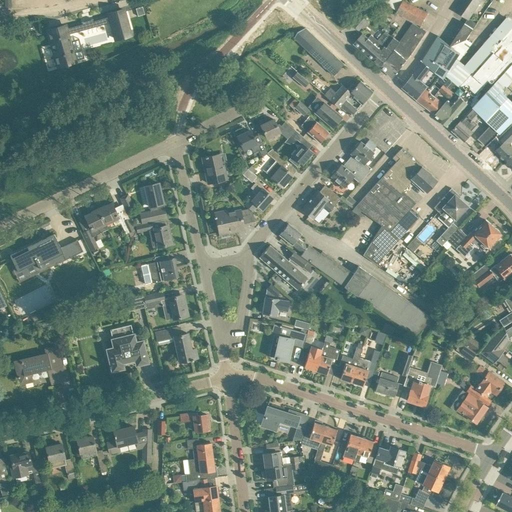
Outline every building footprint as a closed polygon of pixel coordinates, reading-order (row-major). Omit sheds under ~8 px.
[(428,13),(403,0),(397,12),(421,26),(428,13)] [(463,0),(456,10),(468,18),(465,23),(473,28),(477,23),(469,18),(481,0),(463,0)] [(142,6),(135,8),(138,16),(145,14),(142,6)] [(66,26),(48,31),(52,46),(57,66),(75,61),(73,52),(74,52),(74,50),(73,50),(70,41),(68,34),(110,23),(115,39),(131,34),(124,10),(108,14),(109,16),(93,21),(92,20),(93,20),(93,19),(81,22),(81,23),(82,23),(83,24),(66,28),(66,26)] [(360,15),(352,25),(359,31),(368,21),(360,15)] [(455,60),(446,75),(452,80),(460,87),(500,42),(511,28),(511,20),(507,17),(507,16),(504,19),(465,66),(459,61),(456,59),(455,60)] [(412,53),(427,31),(413,23),(400,41),(394,49),(407,59),(412,53)] [(465,23),(451,45),(461,52),(456,59),(459,61),(471,45),(464,40),(466,39),(473,28),(465,23)] [(344,64),(306,28),(297,32),(294,37),(333,75),(344,64)] [(385,46),(379,41),(371,34),(368,38),(363,33),(354,43),(374,61),(385,46)] [(394,49),(400,41),(392,35),(385,46),(374,61),(393,78),(404,64),(407,59),(394,49)] [(408,81),(403,87),(417,99),(416,100),(417,100),(426,90),(428,86),(421,80),(432,68),(444,78),(446,75),(455,60),(456,59),(461,52),(451,45),(439,36),(423,62),(408,81)] [(441,107),(435,115),(448,127),(475,97),(488,82),(493,87),(511,64),(511,53),(500,42),(460,87),(451,98),(449,101),(448,100),(441,107)] [(486,146),(501,133),(511,122),(511,64),(493,87),(475,107),(473,106),(464,116),(464,117),(452,131),(464,141),(479,125),(475,121),(481,114),(491,124),(478,139),(486,146)] [(309,82),(303,77),(297,72),(292,77),(304,87),(309,82)] [(445,84),(439,90),(445,96),(446,95),(451,98),(460,87),(452,80),(448,86),(445,84)] [(339,106),(350,116),(356,109),(345,99),(350,94),(360,102),(359,103),(361,104),(372,91),(360,81),(356,86),(354,84),(352,84),(347,90),(342,85),(336,92),(330,88),(324,95),(338,107),(339,106)] [(426,90),(417,100),(434,113),(440,106),(443,103),(426,90)] [(300,102),(295,107),(304,115),(309,109),(300,102)] [(342,117),(325,102),(316,112),(321,117),(321,118),(333,128),(342,117)] [(329,132),(316,122),(310,116),(301,126),(308,132),(307,132),(320,143),(329,132)] [(274,119),(261,125),(267,138),(279,132),(287,139),(289,136),(291,134),(295,130),(285,121),(281,125),(279,124),(278,124),(277,125),(274,119)] [(501,145),(495,151),(502,158),(502,159),(503,160),(504,160),(505,160),(505,161),(511,153),(511,122),(501,133),(505,137),(499,143),(501,145)] [(258,133),(253,135),(250,130),(237,136),(243,149),(251,146),(253,152),(259,150),(262,157),(267,153),(267,152),(258,133)] [(291,134),(289,136),(295,141),(297,139),(300,142),(304,138),(295,130),(291,134)] [(353,155),(349,160),(366,175),(372,168),(365,163),(374,152),(361,141),(359,143),(357,142),(354,146),(355,148),(350,153),(353,155)] [(312,152),(305,145),(302,143),(291,155),(292,155),(288,159),(297,167),(300,163),(302,164),(312,152)] [(416,173),(420,169),(404,154),(406,151),(402,147),(400,150),(399,150),(392,158),(396,161),(358,203),(349,195),(345,199),(355,206),(361,211),(381,225),(390,231),(411,208),(416,202),(403,190),(398,186),(413,170),(416,173)] [(282,166),(286,161),(272,149),(267,152),(267,153),(276,160),(265,172),(282,187),(293,175),(282,166)] [(205,157),(202,158),(204,167),(206,167),(210,181),(208,182),(208,183),(226,179),(223,165),(221,165),(220,158),(219,154),(208,156),(207,156),(205,156),(205,157)] [(331,176),(344,187),(353,177),(359,183),(366,175),(349,160),(343,166),(341,164),(340,165),(336,170),(334,170),(332,173),(331,176)] [(243,174),(247,169),(245,164),(239,167),(243,174)] [(426,192),(430,187),(437,180),(422,166),(420,169),(416,173),(413,170),(398,186),(403,190),(413,180),(426,192)] [(243,174),(252,182),(257,176),(248,169),(247,169),(243,174)] [(251,198),(245,204),(252,210),(257,205),(262,209),(273,197),(265,191),(256,182),(251,188),(253,189),(257,193),(251,199),(251,198)] [(158,190),(160,189),(158,183),(145,186),(150,211),(140,213),(142,222),(166,217),(163,203),(161,203),(158,190)] [(329,212),(334,206),(340,198),(327,187),(322,194),(317,190),(302,209),(313,219),(323,207),(329,212)] [(133,205),(132,203),(128,194),(120,198),(126,209),(133,205)] [(458,228),(452,222),(467,206),(454,194),(448,200),(444,196),(433,207),(440,214),(438,217),(448,227),(436,240),(442,246),(446,241),(458,228)] [(134,230),(132,224),(129,218),(124,221),(120,213),(117,215),(111,203),(105,206),(105,205),(98,208),(105,223),(112,220),(115,225),(120,223),(124,230),(126,233),(129,232),(131,237),(133,236),(134,232),(134,230)] [(355,206),(351,213),(356,217),(361,211),(355,206)] [(108,229),(105,223),(98,208),(91,212),(91,213),(85,216),(91,228),(83,232),(87,241),(92,250),(95,255),(99,253),(97,248),(98,247),(92,236),(108,229)] [(376,264),(420,216),(411,208),(390,231),(381,225),(363,255),(376,264)] [(240,210),(214,216),(214,218),(216,217),(219,232),(220,232),(221,238),(229,236),(228,230),(235,228),(236,231),(244,229),(240,210)] [(486,250),(494,242),(501,234),(486,220),(473,233),(471,231),(467,236),(458,228),(446,241),(464,256),(473,247),(469,244),(476,237),(482,243),(480,245),(486,250)] [(153,222),(137,226),(138,232),(149,229),(153,248),(172,243),(170,236),(168,236),(166,226),(154,228),(153,222)] [(308,245),(298,237),(301,233),(288,223),(279,235),(302,253),(308,245)] [(42,240),(10,255),(18,271),(37,262),(39,268),(41,267),(40,265),(62,254),(65,260),(83,251),(77,240),(60,248),(54,234),(46,238),(47,240),(43,242),(42,240)] [(297,289),(307,277),(269,245),(259,257),(297,289)] [(322,251),(320,253),(309,245),(308,245),(302,253),(301,255),(416,337),(430,316),(358,266),(353,273),(322,251)] [(302,268),(307,260),(294,251),(289,258),(302,268)] [(168,259),(167,254),(155,257),(156,262),(140,265),(145,283),(163,279),(163,280),(179,276),(177,276),(175,267),(176,267),(174,258),(175,258),(175,257),(168,259)] [(477,269),(470,275),(479,287),(495,275),(499,281),(511,272),(511,271),(511,256),(510,254),(490,269),(486,264),(485,263),(477,269)] [(266,289),(263,313),(276,315),(277,308),(285,310),(287,302),(287,300),(279,299),(275,298),(276,293),(279,290),(271,283),(266,289)] [(153,294),(144,296),(145,303),(160,300),(161,303),(161,305),(164,305),(168,320),(188,315),(186,307),(184,307),(181,295),(164,299),(162,292),(153,294)] [(143,294),(119,300),(120,305),(126,303),(128,311),(146,307),(145,306),(143,294)] [(502,318),(499,320),(504,327),(511,321),(511,294),(504,299),(505,301),(508,305),(511,311),(502,318)] [(49,304),(30,313),(35,323),(54,313),(49,304)] [(301,321),(300,327),(307,329),(309,323),(301,321)] [(63,323),(56,324),(58,331),(65,329),(63,323)] [(110,367),(112,372),(125,368),(123,363),(126,363),(126,364),(132,362),(132,361),(135,361),(136,366),(149,363),(143,339),(136,341),(134,333),(133,333),(131,324),(110,329),(112,338),(111,338),(113,347),(106,348),(110,365),(109,365),(109,367),(110,367)] [(279,326),(274,324),(272,332),(275,333),(273,343),(278,344),(275,358),(276,358),(278,359),(278,358),(288,360),(292,343),(303,347),(308,330),(302,328),(301,331),(280,325),(279,326)] [(159,344),(175,341),(180,361),(191,359),(191,360),(193,360),(193,359),(197,358),(195,349),(191,350),(187,333),(186,333),(181,334),(180,327),(156,332),(157,341),(158,340),(159,344)] [(508,338),(505,330),(504,327),(496,332),(480,351),(494,362),(503,351),(501,349),(509,340),(508,338)] [(315,371),(322,348),(311,345),(314,336),(313,335),(314,332),(308,330),(303,347),(310,349),(304,367),(315,371)] [(322,348),(315,371),(327,374),(330,363),(335,365),(338,354),(334,352),(335,348),(329,346),(330,343),(325,341),(322,348)] [(476,354),(464,346),(457,341),(454,346),(457,347),(455,349),(459,352),(471,361),(476,354)] [(465,343),(464,346),(476,354),(482,345),(479,342),(474,349),(465,343)] [(66,380),(63,371),(57,345),(44,348),(45,353),(31,357),(20,359),(14,361),(20,383),(33,380),(31,373),(47,369),(51,384),(66,380)] [(361,353),(362,348),(357,346),(353,358),(342,355),(339,366),(343,368),(340,379),(351,382),(358,360),(361,353)] [(358,360),(351,382),(363,386),(366,377),(368,370),(371,361),(377,363),(380,352),(374,349),(370,361),(359,357),(358,360)] [(405,375),(412,356),(405,353),(398,373),(405,375)] [(409,371),(404,386),(411,388),(410,389),(409,394),(407,393),(405,399),(407,399),(407,400),(424,406),(427,396),(428,395),(426,395),(429,386),(430,384),(435,385),(442,364),(430,360),(425,376),(426,376),(424,382),(414,379),(416,373),(409,371)] [(504,382),(488,372),(489,371),(480,364),(475,371),(484,377),(480,383),(479,382),(477,385),(473,382),(471,385),(481,393),(486,396),(490,390),(496,394),(504,382)] [(398,383),(396,382),(398,376),(381,371),(379,377),(378,380),(375,390),(394,396),(398,383)] [(476,422),(486,407),(477,400),(481,393),(471,385),(469,387),(462,381),(459,385),(467,390),(466,391),(468,392),(467,393),(462,390),(450,406),(457,411),(458,410),(476,422)] [(296,427),(296,425),(299,416),(299,415),(298,416),(268,406),(267,405),(261,425),(275,430),(278,422),(290,426),(291,424),(295,426),(296,427)] [(196,413),(180,415),(181,421),(194,420),(195,431),(199,431),(209,429),(207,414),(197,415),(196,413)] [(320,441),(326,425),(322,424),(322,422),(315,419),(314,421),(311,430),(305,428),(301,439),(300,441),(308,444),(310,438),(320,441)] [(301,439),(305,428),(298,425),(293,440),(301,439)] [(326,443),(332,445),(337,429),(326,425),(320,441),(318,449),(323,451),(326,443)] [(150,462),(150,454),(151,429),(144,429),(144,432),(135,434),(135,433),(134,433),(133,429),(135,428),(124,431),(123,429),(114,431),(115,434),(114,435),(115,437),(116,440),(107,443),(109,453),(119,451),(118,446),(136,441),(137,449),(143,448),(143,462),(150,462)] [(357,453),(362,437),(350,433),(343,456),(353,459),(354,460),(356,453),(357,453)] [(107,471),(102,451),(102,450),(96,451),(92,436),(77,440),(81,459),(97,455),(101,472),(102,475),(108,473),(107,471)] [(356,453),(354,460),(365,463),(366,460),(367,461),(366,461),(371,463),(377,447),(372,445),(373,440),(362,437),(357,453),(356,453)] [(188,440),(187,440),(188,449),(193,448),(194,459),(211,456),(213,455),(213,450),(211,450),(210,448),(211,448),(211,442),(199,444),(198,438),(188,440)] [(278,442),(266,444),(267,451),(279,449),(278,442)] [(75,472),(74,468),(71,458),(65,460),(61,443),(46,447),(51,468),(65,465),(67,474),(68,479),(75,477),(74,472),(75,472)] [(402,459),(404,451),(391,446),(389,451),(379,447),(375,458),(373,466),(372,466),(370,471),(378,474),(380,468),(396,474),(399,466),(400,463),(401,463),(402,459)] [(289,456),(281,457),(281,451),(263,453),(265,467),(304,461),(303,456),(298,457),(298,456),(289,457),(289,456)] [(32,469),(30,461),(28,452),(17,454),(17,453),(10,455),(13,467),(11,468),(14,477),(28,473),(27,470),(32,469)] [(184,474),(181,474),(182,481),(208,478),(217,477),(217,476),(207,478),(207,472),(214,471),(214,465),(213,465),(212,464),(214,464),(214,458),(212,459),(211,456),(194,459),(188,459),(183,460),(184,474)] [(417,467),(443,479),(449,466),(434,459),(431,466),(413,457),(408,471),(415,473),(417,467)] [(329,478),(333,464),(315,459),(310,472),(329,478)] [(284,477),(283,470),(305,467),(304,461),(265,467),(267,479),(273,479),(274,487),(276,487),(288,485),(287,477),(284,477)] [(333,464),(329,478),(336,480),(340,467),(333,464)] [(135,468),(138,481),(146,479),(143,466),(135,468)] [(421,468),(415,480),(423,484),(424,485),(422,490),(429,494),(432,488),(437,491),(443,479),(421,468)] [(33,471),(34,472),(37,488),(39,487),(40,489),(44,488),(39,470),(33,471)] [(347,484),(354,486),(356,479),(350,477),(347,484)] [(208,478),(182,481),(183,490),(192,488),(194,501),(195,501),(218,498),(217,493),(218,493),(219,491),(219,486),(217,485),(216,485),(206,487),(205,482),(208,482),(208,478)] [(120,480),(110,482),(111,488),(111,489),(116,488),(116,487),(122,486),(120,480)] [(285,493),(293,492),(292,484),(288,485),(276,487),(276,490),(274,491),(273,490),(268,491),(267,492),(267,496),(267,497),(269,496),(270,505),(268,508),(271,510),(270,511),(276,511),(286,511),(292,510),(291,500),(286,501),(285,493)] [(395,484),(391,498),(399,500),(401,493),(403,487),(395,484)] [(511,511),(511,496),(503,491),(496,504),(511,511)] [(410,504),(412,497),(401,493),(399,500),(410,504)] [(399,500),(391,498),(383,495),(378,511),(377,511),(387,511),(389,511),(415,511),(410,510),(412,504),(410,504),(399,500)] [(212,511),(219,511),(218,498),(195,501),(196,511),(212,511)]
